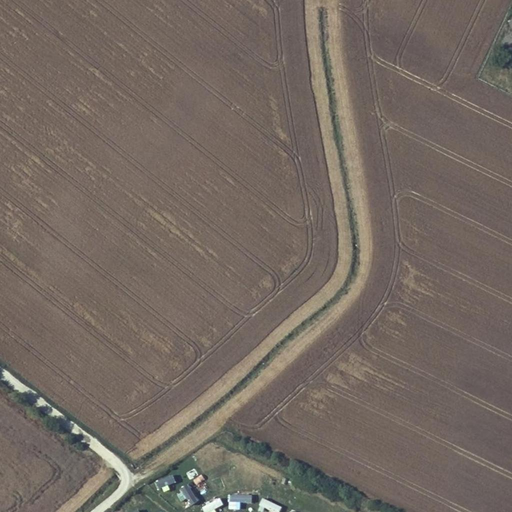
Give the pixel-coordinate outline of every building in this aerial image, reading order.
[(156,481),(158,490),(176,485),(173,476),(156,481)] [(190,506),(197,502),(188,485),(181,489),(190,506)] [(251,495),(229,495),(229,510),(240,509),(240,503),(252,503),(251,495)] [(273,511),(279,511),(282,507),(262,498),(259,506),(273,511)] [(215,511),(214,509),(223,505),(220,499),(202,507),(203,511),(215,511)]
